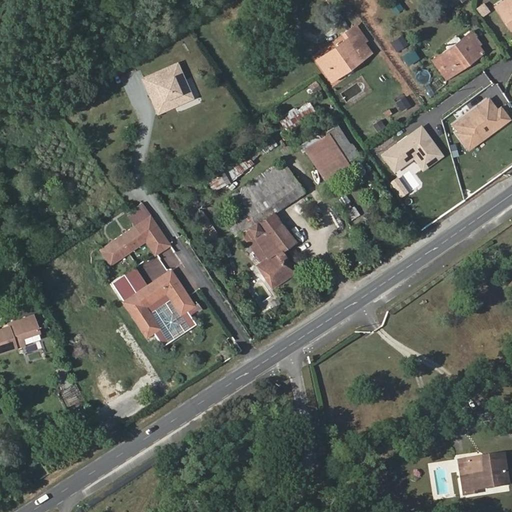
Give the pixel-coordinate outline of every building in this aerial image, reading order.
[(458,0),(435,0),(443,11),(459,0),(458,0)] [(511,27),(511,0),(503,0),(494,6),(509,30),(511,27)] [(404,8),(399,1),(391,6),(396,14),(404,8)] [(341,33),(344,38),(315,59),(330,80),(370,52),(364,42),(366,40),(355,24),(341,33)] [(447,53),(445,49),(432,59),(446,78),(482,51),(477,44),(473,46),(470,41),(473,39),(475,38),(470,31),(459,39),(461,43),(447,53)] [(459,39),(445,49),(447,53),(461,43),(459,39)] [(197,95),(182,64),(151,79),(158,92),(160,91),(163,96),(160,97),(166,110),(197,95)] [(511,116),(493,91),(448,123),(468,150),(511,117),(511,116)] [(309,97),(277,118),(284,130),(316,109),(309,97)] [(423,121),(378,151),(393,172),(415,157),(423,169),(445,154),(423,121)] [(328,130),(329,132),(304,148),(325,180),(351,164),(349,161),(358,155),(338,124),(328,130)] [(279,162),(257,176),(262,184),(284,169),(279,162)] [(231,181),(223,167),(201,179),(208,194),(231,181)] [(284,169),(262,184),(238,199),(241,204),(232,210),(236,217),(232,220),(261,261),(256,264),(267,282),(272,278),(277,286),(298,273),(287,256),(282,260),(277,252),(275,253),(253,224),(273,211),(303,192),(287,167),(284,169)] [(146,202),(145,198),(141,200),(129,208),(138,221),(150,213),(156,221),(150,225),(153,231),(148,235),(157,249),(172,240),(156,220),(151,212),(146,202)] [(277,252),(294,240),(273,211),(253,224),(275,253),(277,252)] [(150,213),(138,221),(102,244),(112,258),(148,235),(153,231),(150,225),(156,221),(150,213)] [(139,289),(126,269),(113,277),(148,330),(159,323),(147,304),(170,289),(182,308),(193,300),(173,268),(139,289)] [(17,324),(9,327),(0,329),(0,353),(26,345),(24,338),(26,334),(39,330),(34,314),(16,321),(17,324)] [(467,458),(468,466),(460,467),(464,494),(475,493),(475,489),(506,484),(503,457),(481,460),(481,456),(467,458)] [(467,458),(459,459),(460,467),(468,466),(467,458)]
